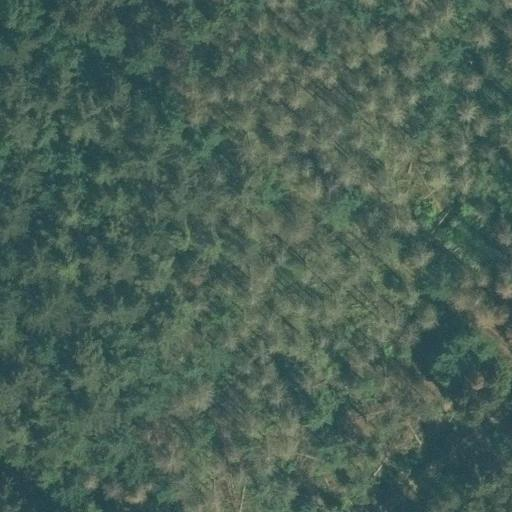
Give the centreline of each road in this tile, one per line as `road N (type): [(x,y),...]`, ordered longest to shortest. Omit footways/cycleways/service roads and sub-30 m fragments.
road 1 (track): [(36,0),(511,348)]
road 2 (track): [(0,335),(404,0)]
road 3 (track): [(382,511),(511,410)]
